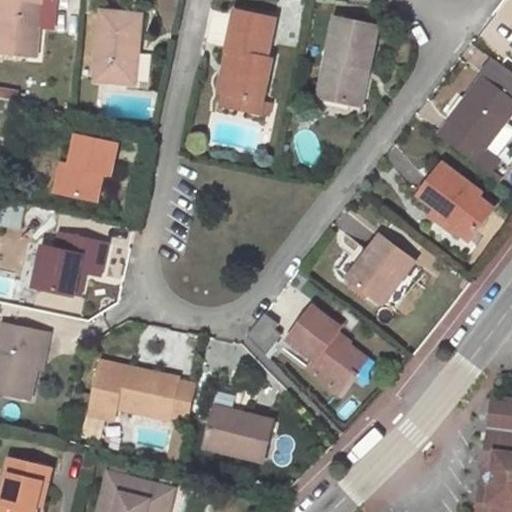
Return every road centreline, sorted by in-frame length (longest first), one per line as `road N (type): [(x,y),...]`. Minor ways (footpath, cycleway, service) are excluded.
road 1 (residential): [(197,0),(143,285),(167,310),(198,319),(245,308),(277,276),(463,26)]
road 2 (tertiary): [(332,511),(413,432),(480,346)]
